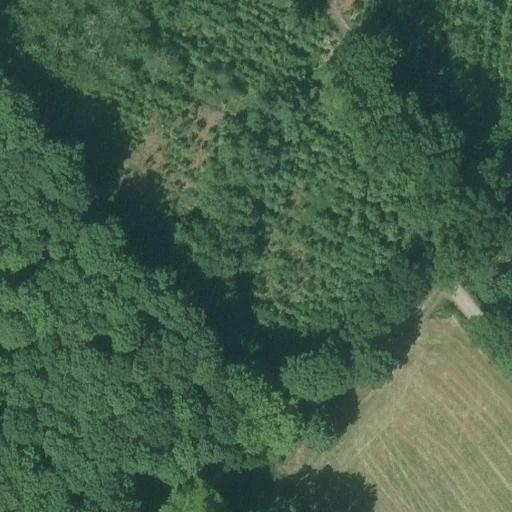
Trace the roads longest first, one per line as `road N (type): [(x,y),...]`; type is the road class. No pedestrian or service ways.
road 1 (track): [(0,106),(247,440)]
road 2 (track): [(432,258),(173,511)]
road 3 (residential): [(511,172),(432,258),(511,352)]
